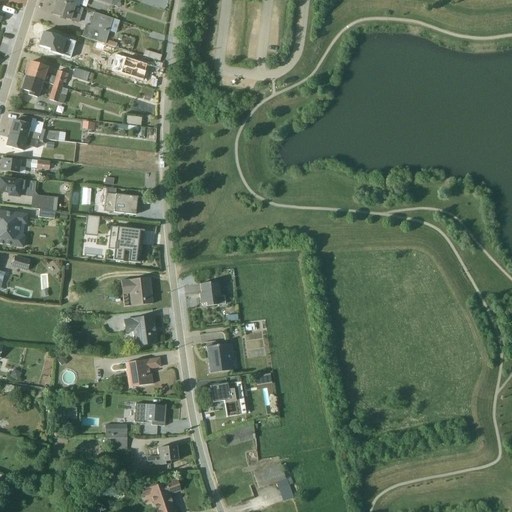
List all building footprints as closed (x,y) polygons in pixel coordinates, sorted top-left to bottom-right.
[(55,0),(55,1),(78,9),(80,0),(55,0)] [(96,1),(118,8),(119,5),(119,4),(119,0),(96,0),(96,1)] [(55,1),(50,16),(77,24),(82,10),(55,1)] [(118,22),(92,13),(87,27),(84,26),(83,27),(80,38),(114,49),(115,45),(105,41),(108,33),(114,35),(118,22)] [(45,35),(40,50),(71,59),(73,55),(78,57),(81,47),(45,35)] [(133,41),(118,36),(117,40),(120,41),(119,45),(130,48),(133,41)] [(160,56),(143,51),(141,57),(158,62),(160,56)] [(148,76),(152,64),(138,59),(134,71),(148,76)] [(47,68),(28,63),(23,76),(60,89),(62,84),(64,84),(67,75),(56,72),(54,78),(45,75),(47,68)] [(73,70),(71,78),(85,83),(86,80),(90,81),(92,75),(88,74),(89,73),(75,68),(75,70),(73,70)] [(42,83),(23,76),(19,91),(27,93),(26,96),(37,100),(42,83)] [(52,86),(47,101),(56,104),(58,96),(64,98),(66,91),(52,86)] [(77,95),(76,101),(98,108),(100,102),(77,95)] [(44,109),(54,112),(56,106),(46,103),(44,109)] [(45,141),(63,143),(64,134),(58,133),(47,132),(40,130),(42,124),(35,122),(35,120),(19,117),(18,117),(17,122),(11,121),(7,135),(44,144),(45,141)] [(124,117),(123,125),(139,127),(140,119),(124,117)] [(81,130),(93,131),(94,124),(81,122),(81,130)] [(144,128),(115,125),(115,129),(126,131),(137,132),(137,137),(142,138),(144,128)] [(22,151),(41,157),(44,144),(7,135),(3,148),(22,153),(22,151)] [(0,160),(0,172),(18,174),(19,168),(47,171),(49,163),(18,160),(18,162),(0,160)] [(0,178),(0,194),(6,195),(6,198),(18,199),(19,195),(23,198),(30,198),(29,209),(54,212),(56,200),(33,197),(34,183),(0,178)] [(112,180),(104,179),(103,186),(111,187),(112,180)] [(115,190),(105,189),(104,194),(104,195),(102,212),(133,216),(136,200),(138,200),(138,199),(115,195),(114,196),(115,190)] [(25,226),(26,215),(0,211),(0,246),(22,250),(24,237),(18,236),(18,233),(18,231),(19,226),(25,226)] [(54,212),(38,211),(37,218),(53,220),(54,212)] [(86,216),(84,234),(96,235),(98,217),(86,216)] [(112,262),(138,265),(142,232),(109,228),(106,250),(113,251),(112,262)] [(13,257),(10,268),(25,272),(28,262),(13,257)] [(129,307),(151,305),(148,279),(119,281),(120,292),(121,296),(128,296),(129,307)] [(217,283),(198,285),(200,294),(198,295),(199,305),(205,304),(205,307),(224,305),(223,297),(219,298),(217,283)] [(152,317),(122,321),(124,334),(131,333),(133,347),(155,344),(154,334),(153,334),(153,328),(152,317)] [(208,374),(231,372),(227,345),(205,348),(206,357),(207,357),(208,364),(207,365),(208,374)] [(123,364),(127,389),(151,385),(149,370),(160,369),(158,358),(147,360),(123,364)] [(20,374),(12,370),(8,377),(16,381),(20,374)] [(253,378),(255,387),(270,385),(269,375),(253,378)] [(238,382),(208,387),(211,404),(222,402),(225,418),(244,415),(238,382)] [(134,405),(133,423),(142,424),(142,423),(150,423),(150,426),(163,427),(165,407),(134,405)] [(66,408),(66,419),(76,418),(76,408),(66,408)] [(125,451),(125,435),(125,425),(104,426),(104,435),(104,444),(109,444),(109,451),(125,451)] [(223,435),(227,448),(254,440),(252,426),(223,435)] [(145,458),(146,467),(169,465),(168,462),(177,461),(175,447),(156,449),(157,457),(145,458)] [(281,464),(253,475),(257,489),(277,483),(284,502),(294,499),(281,464)] [(289,472),(284,473),(289,486),(293,485),(289,472)] [(149,495),(154,511),(174,511),(168,496),(179,492),(180,492),(175,478),(156,485),(155,483),(139,489),(142,498),(149,495)]
